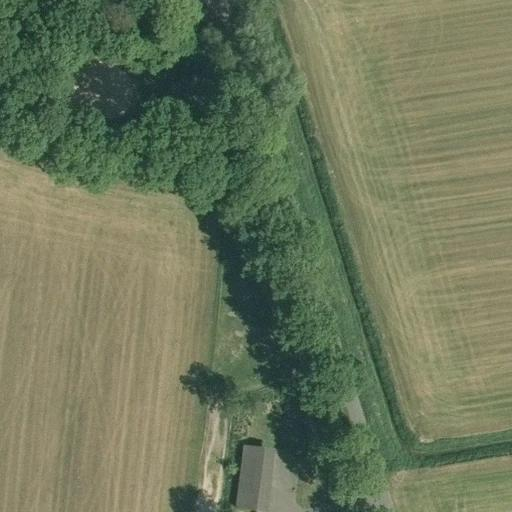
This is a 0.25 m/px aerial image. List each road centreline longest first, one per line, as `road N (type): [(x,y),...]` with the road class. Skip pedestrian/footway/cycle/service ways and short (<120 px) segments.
road 1 (unclassified): [(264,0),(403,511)]
road 2 (unclassified): [(121,0),(0,18)]
